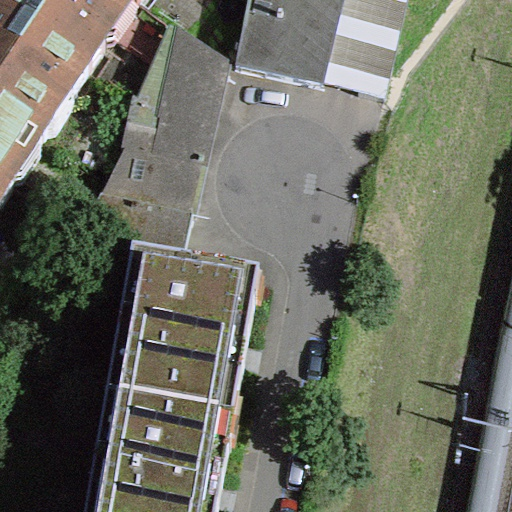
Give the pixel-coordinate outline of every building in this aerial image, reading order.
[(0,0),(0,16),(88,76),(107,49),(94,41),(121,0),(0,0)] [(384,103),(407,0),(251,0),(238,70),(256,74),(384,103)] [(88,76),(0,16),(0,118),(30,137),(44,145),(48,139),(55,138),(73,110),(72,103),(73,102),(72,101),(88,76)] [(140,109),(132,104),(123,151),(127,152),(101,203),(193,224),(228,68),(174,31),(140,109)] [(0,212),(15,189),(2,181),(30,137),(0,118),(0,212)] [(101,203),(77,253),(133,263),(182,271),(188,246),(193,224),(101,203)] [(133,263),(107,407),(233,430),(241,384),(259,285),(182,271),(133,263)] [(107,407),(88,511),(217,511),(233,430),(107,407)]
